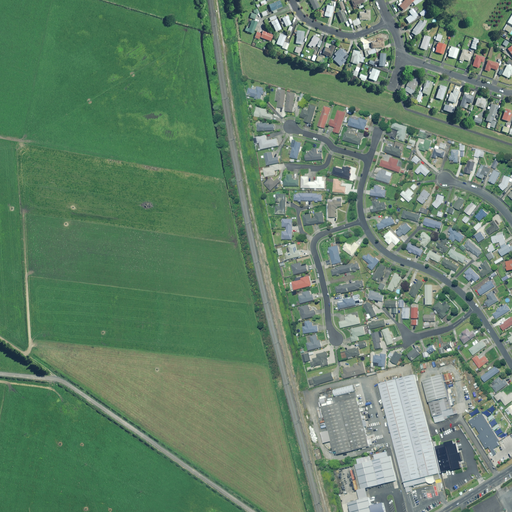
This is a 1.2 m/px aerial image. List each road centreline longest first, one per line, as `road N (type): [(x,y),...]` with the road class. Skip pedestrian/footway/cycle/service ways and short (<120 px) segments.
road 1 (track): [(0,339),(252,511)]
road 2 (residential): [(334,338),(313,242),(362,221)]
road 3 (residential): [(475,308),(442,278),(383,251),(362,221)]
